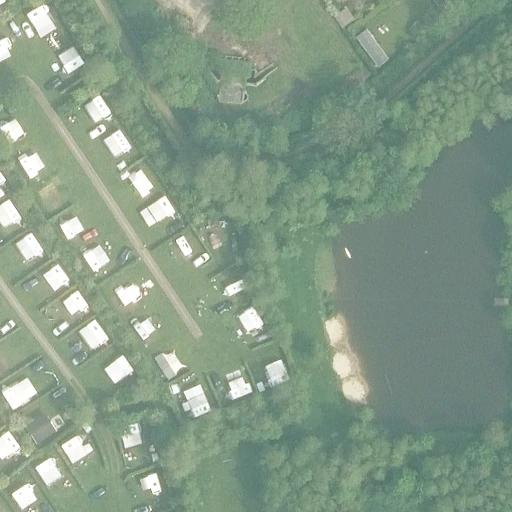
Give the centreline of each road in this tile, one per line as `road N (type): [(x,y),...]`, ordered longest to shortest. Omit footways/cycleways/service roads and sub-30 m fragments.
road 1 (track): [(138,252),(16,66),(0,76)]
road 2 (track): [(101,460),(81,397),(0,284)]
